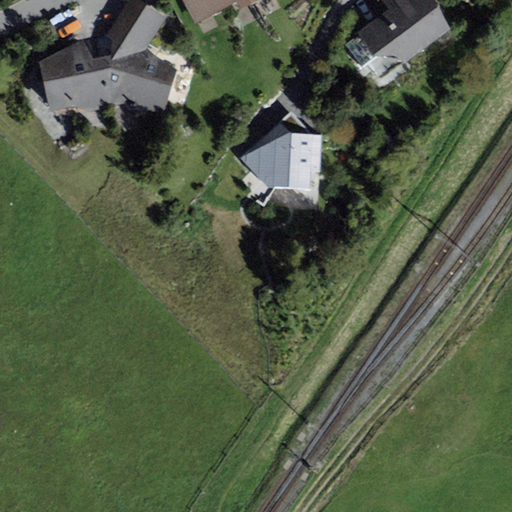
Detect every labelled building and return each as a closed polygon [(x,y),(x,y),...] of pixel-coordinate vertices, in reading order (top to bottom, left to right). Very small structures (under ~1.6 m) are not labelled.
[(167,16),(139,0),(127,0),(106,36),(112,39),(111,55),(110,107),(124,105),(131,112),(166,111),(177,69),(146,50),(167,16)] [(182,0),(195,24),(236,1),(240,10),(260,0),(182,0)] [(382,0),(389,9),(357,34),(373,56),(396,55),(409,62),(452,28),(431,0),(382,0)] [(39,62),(51,111),(76,107),(87,111),(110,107),(111,55),(94,58),(82,39),(39,62)] [(322,135),(311,134),(292,112),(240,158),(269,187),(311,190),(313,175),(320,174),(322,135)]
